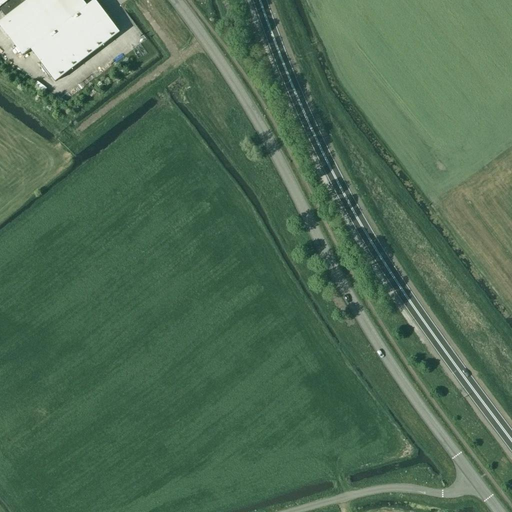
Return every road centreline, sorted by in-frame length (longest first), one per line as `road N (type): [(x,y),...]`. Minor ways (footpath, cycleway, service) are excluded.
road 1 (tertiary): [(475,480),(388,361),(259,125),(175,0)]
road 2 (trunk): [(511,441),(368,239),(312,132),(259,0)]
road 3 (unclassified): [(289,511),(389,487),(455,492),(475,480)]
